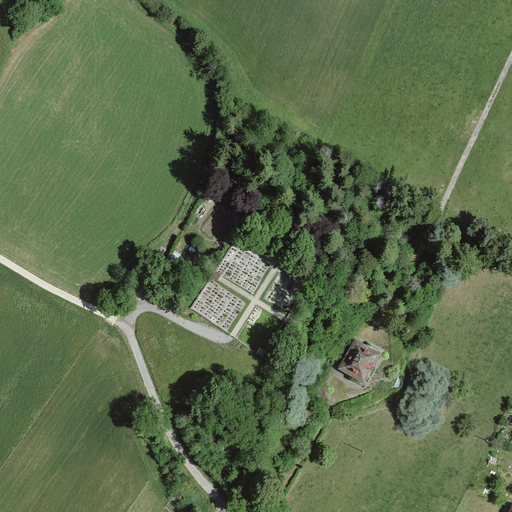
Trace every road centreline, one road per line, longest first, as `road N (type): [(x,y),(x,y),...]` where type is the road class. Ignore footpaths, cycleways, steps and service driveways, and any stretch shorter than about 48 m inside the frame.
road 1 (track): [(143,305),(139,293),(203,173),(217,97),(193,45),(131,0)]
road 2 (residential): [(229,511),(170,428),(130,324)]
road 3 (track): [(439,211),(511,57)]
road 4 (track): [(130,324),(0,256)]
